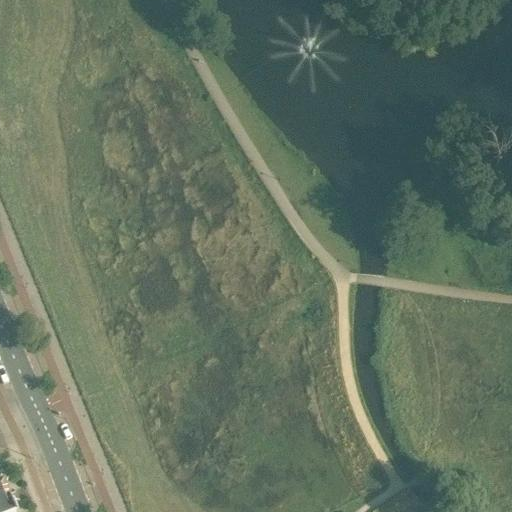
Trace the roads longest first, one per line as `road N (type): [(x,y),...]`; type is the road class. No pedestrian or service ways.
road 1 (track): [(341,275),(268,182),(165,0)]
road 2 (track): [(461,511),(432,474),(399,489),(361,418),(346,367),(341,275)]
road 3 (track): [(341,275),(511,300)]
